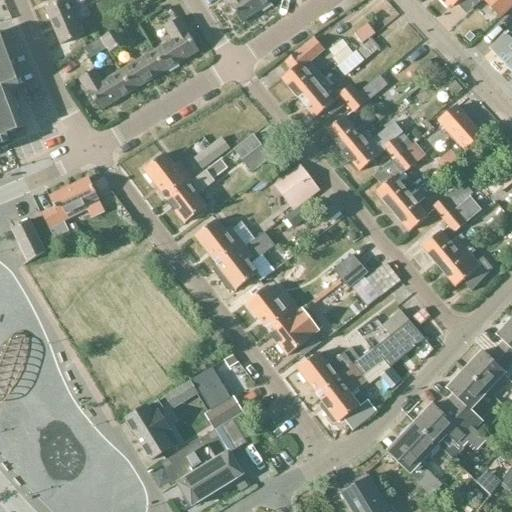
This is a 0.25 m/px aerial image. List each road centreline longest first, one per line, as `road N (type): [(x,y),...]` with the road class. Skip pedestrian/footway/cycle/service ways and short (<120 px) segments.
road 1 (residential): [(331,459),(97,152)]
road 2 (residential): [(466,336),(234,68)]
road 3 (residential): [(331,459),(364,439),(466,336)]
road 4 (residential): [(97,152),(38,56),(15,0)]
road 5 (residential): [(97,152),(234,68)]
road 6 (residential): [(511,115),(403,0)]
road 7 (residential): [(234,68),(341,0)]
